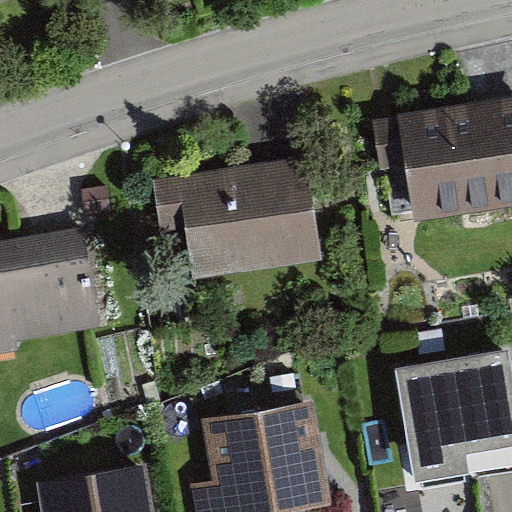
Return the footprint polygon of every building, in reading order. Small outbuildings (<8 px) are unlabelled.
[(417,266),(511,252),(511,146),(402,163),(417,266)] [(197,323),(326,306),(313,201),(155,221),(162,274),(190,270),(197,323)] [(17,386),(104,371),(87,272),(0,287),(0,400),(19,397),(17,386)] [(495,348),(380,366),(397,477),(457,468),(454,445),(509,437),(495,348)] [(300,398),(201,412),(210,476),(187,479),(191,511),(237,511),(315,501),(300,398)] [(480,466),(511,464),(511,443),(479,445),(480,466)] [(156,511),(147,451),(38,468),(45,511),(156,511)]
